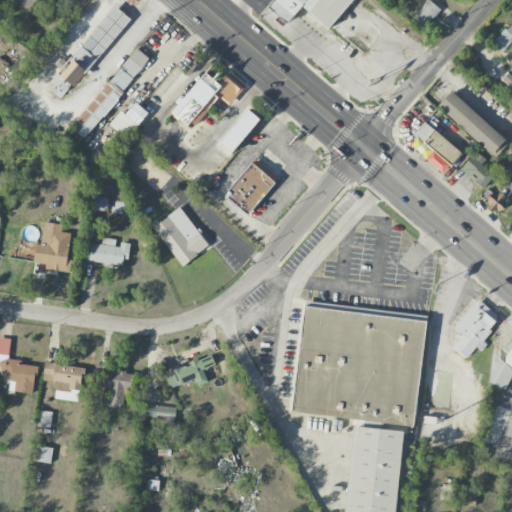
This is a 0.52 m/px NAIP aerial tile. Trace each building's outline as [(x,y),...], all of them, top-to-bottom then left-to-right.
[(16,0),(30,9),(36,0),(16,0)] [(329,29),(353,0),(275,0),(268,8),(287,23),(301,6),(329,29)] [(440,10),(429,0),(427,0),(411,17),(424,29),(440,10)] [(130,18),(114,5),(65,66),(64,65),(46,87),(64,101),(130,18)] [(511,42),(511,22),(493,44),(502,52),(511,42)] [(71,127),(84,138),(150,60),(136,49),(71,127)] [(220,85),(204,72),(171,112),(187,126),(216,91),(230,103),(241,89),(227,77),(220,85)] [(493,157),(507,142),(452,91),(438,105),(493,157)] [(109,124),(125,139),(148,114),(136,102),(125,114),(121,111),(109,124)] [(260,120),(248,110),(219,143),(231,153),(260,120)] [(460,154),(427,122),(408,142),(442,174),(460,154)] [(483,188),(493,175),(481,165),(486,159),(475,151),(460,170),(483,188)] [(224,196),(248,216),(278,179),(254,160),(224,196)] [(106,198),(93,196),(91,209),(105,211),(106,198)] [(208,248),(183,207),(154,225),(179,266),(208,248)] [(70,273),(72,260),(67,259),(70,233),(61,232),(62,225),(44,222),(41,244),(36,243),(33,263),(45,264),(45,270),(70,273)] [(117,242),(118,240),(102,238),(101,245),(88,244),(86,262),(126,266),(128,243),(117,242)] [(453,348),(467,358),(475,347),(481,352),(487,344),(481,340),(498,315),(476,300),(455,330),(463,335),(453,348)] [(292,413),(415,425),(425,320),(303,307),(292,413)] [(34,394),(37,366),(20,365),(21,360),(8,359),(10,338),(0,337),(0,362),(1,363),(0,373),(0,374),(10,376),(9,391),(34,394)] [(485,379),(505,391),(511,379),(511,341),(509,340),(503,351),(508,353),(504,361),(497,357),(485,379)] [(215,365),(211,355),(165,373),(171,389),(201,377),(199,371),(215,365)] [(55,399),(79,401),(83,367),(45,363),(43,381),(56,382),(55,399)] [(107,406),(123,408),(125,389),(131,390),(132,373),(104,370),(103,386),(109,387),(107,406)] [(174,423),(175,406),(146,405),(146,416),(158,417),(158,423),(174,423)] [(53,412),(39,410),(37,426),(50,428),(53,412)] [(395,511),(402,431),(352,427),(345,511),(395,511)] [(53,449),(35,446),(33,461),(51,464),(53,449)] [(463,496),(462,504),(474,506),(475,498),(463,496)]
